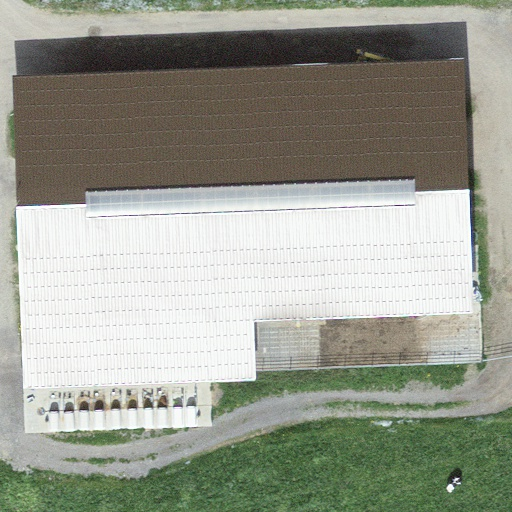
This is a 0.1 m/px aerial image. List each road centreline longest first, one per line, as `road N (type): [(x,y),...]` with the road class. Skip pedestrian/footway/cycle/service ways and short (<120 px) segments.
road 1 (track): [(0,36),(436,30),(473,37),(495,52),(504,78),(511,168)]
road 2 (track): [(511,341),(503,374),(471,391),(325,402),(140,454),(29,456),(0,445)]
